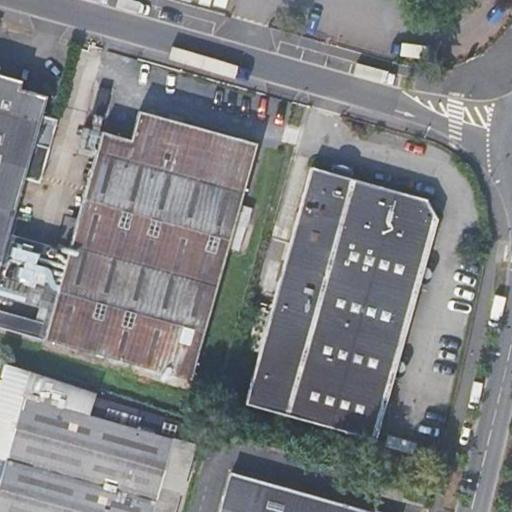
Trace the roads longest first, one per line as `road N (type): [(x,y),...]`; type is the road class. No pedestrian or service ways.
road 1 (unclassified): [(41,0),(499,131)]
road 2 (unknown): [(419,511),(241,462),(210,468),(191,511)]
road 3 (secondary): [(511,334),(467,511)]
